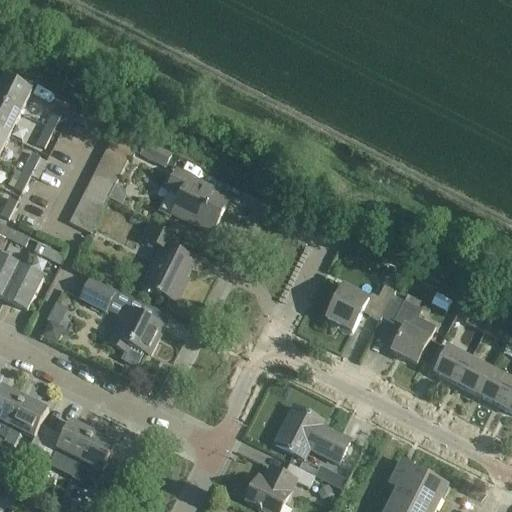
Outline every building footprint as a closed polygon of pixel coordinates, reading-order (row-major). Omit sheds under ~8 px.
[(0,87),(0,107),(20,117),(31,94),(3,80),(0,87)] [(0,135),(9,139),(20,117),(0,107),(0,135)] [(54,112),(45,130),(53,134),(62,116),(54,112)] [(34,152),(42,156),(43,152),(53,134),(45,130),(36,148),(34,152)] [(113,140),(134,151),(140,141),(118,130),(113,140)] [(0,156),(9,139),(0,135),(0,156)] [(134,151),(113,140),(108,151),(129,162),(134,151)] [(165,170),(171,158),(147,146),(141,158),(165,170)] [(108,151),(102,162),(123,173),(129,162),(108,151)] [(32,157),(23,174),(30,178),(39,160),(32,157)] [(97,172),(118,183),(123,173),(102,162),(97,172)] [(97,172),(91,183),(113,193),(118,183),(97,172)] [(21,196),(30,178),(23,174),(14,192),(21,196)] [(213,237),(228,206),(204,194),(207,189),(177,174),(168,193),(182,200),(174,217),(213,237)] [(86,194),(107,205),(113,193),(91,183),(86,194)] [(107,205),(86,194),(80,205),(102,216),(107,205)] [(8,223),(17,204),(9,201),(0,219),(8,223)] [(80,205),(75,215),(96,226),(102,216),(80,205)] [(96,226),(75,215),(69,226),(91,237),(96,226)] [(0,238),(6,242),(10,234),(0,228),(0,238)] [(182,289),(195,264),(174,253),(179,243),(151,228),(143,242),(161,251),(141,291),(160,301),(162,298),(177,306),(186,291),(182,289)] [(10,234),(6,242),(24,251),(28,243),(10,234)] [(63,260),(55,256),(37,247),(33,255),(51,264),(60,268),(63,260)] [(0,300),(4,302),(20,270),(0,260),(0,300)] [(20,270),(4,302),(26,314),(43,282),(20,270)] [(396,287),(401,277),(392,272),(387,282),(396,287)] [(106,314),(115,295),(90,282),(81,301),(106,314)] [(369,303),(363,315),(380,324),(382,320),(393,299),(395,294),(384,288),(378,301),(371,298),(369,303)] [(363,315),(369,303),(343,290),(327,323),(352,335),(363,315)] [(405,305),(393,299),(382,320),(404,332),(392,356),(417,369),(430,342),(436,330),(418,321),(422,314),(418,312),(422,304),(409,297),(405,305)] [(127,365),(142,372),(149,357),(151,358),(165,330),(130,312),(111,348),(130,358),(127,365)] [(465,326),(484,335),(489,326),(491,322),(483,318),(481,322),(470,317),(465,326)] [(64,332),(51,326),(44,340),(57,346),(64,332)] [(489,326),(484,335),(506,346),(511,337),(489,326)] [(434,377),(457,389),(471,362),(448,351),(434,377)] [(479,400),(492,373),(471,362),(457,389),(479,400)] [(126,369),(121,377),(130,382),(135,374),(126,369)] [(479,400),(500,411),(511,388),(511,383),(492,373),(479,400)] [(511,388),(500,411),(511,416),(511,388)] [(12,430),(25,402),(3,391),(0,396),(0,439),(5,442),(12,430)] [(17,452),(25,436),(35,442),(29,454),(40,460),(54,433),(42,427),(49,414),(25,402),(12,430),(4,446),(17,452)] [(338,467),(350,444),(321,429),(323,425),(294,410),(275,448),(304,463),(309,452),(338,467)] [(57,453),(81,465),(95,437),(71,425),(65,438),(54,433),(40,460),(51,465),(57,453)] [(86,483),(97,488),(109,494),(122,467),(111,461),(118,449),(95,437),(81,465),(73,481),(84,487),(86,483)] [(404,495),(402,501),(424,511),(436,511),(447,491),(412,474),(414,472),(402,465),(390,488),(404,495)] [(308,492),(314,481),(289,468),(284,478),(269,470),(260,488),(255,486),(245,506),(257,511),(281,511),(295,486),(308,492)] [(347,484),(333,477),(328,487),(342,494),(347,484)] [(6,509),(11,511),(12,511),(17,502),(8,497),(4,504),(6,509)] [(64,497),(57,511),(78,511),(82,505),(64,497)] [(395,511),(424,511),(402,501),(395,511)]
